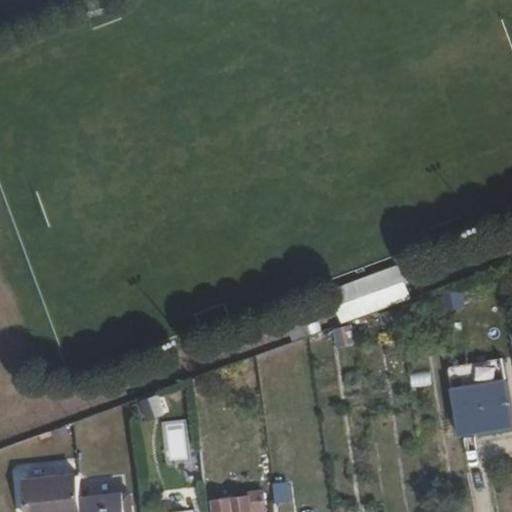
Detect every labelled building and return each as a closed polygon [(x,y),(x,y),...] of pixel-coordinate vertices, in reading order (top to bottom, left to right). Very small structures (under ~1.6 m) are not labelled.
[(511,242),(498,248),(503,261),(511,257),(511,242)] [(331,289),(344,322),(413,297),(401,263),(331,289)] [(288,326),(294,341),(322,330),(319,320),(310,324),(308,319),(288,326)] [(511,363),(463,373),(473,434),(488,432),(511,428),(511,363)] [(150,420),(170,413),(162,394),(143,401),(150,420)] [(168,462),(192,459),(188,419),(164,421),(168,462)] [(511,428),(488,432),(489,439),(511,435),(511,428)] [(150,511),(149,493),(95,499),(93,477),(42,482),(44,511),(150,511)] [(279,511),(278,494),(228,500),(229,511),(279,511)]
